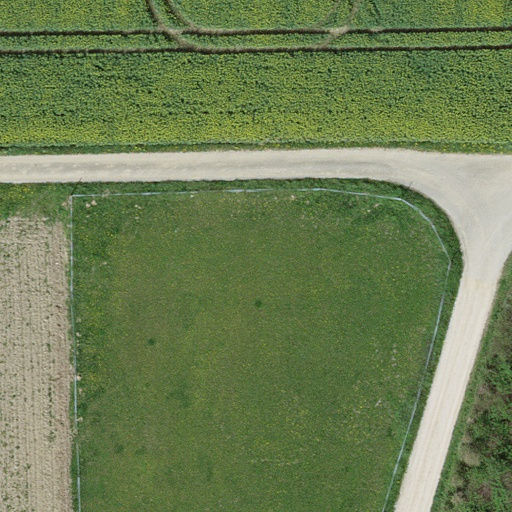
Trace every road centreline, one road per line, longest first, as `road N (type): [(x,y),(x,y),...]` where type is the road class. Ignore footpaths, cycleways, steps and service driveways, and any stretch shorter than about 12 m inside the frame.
road 1 (track): [(0,177),(511,172)]
road 2 (track): [(396,511),(500,172)]
